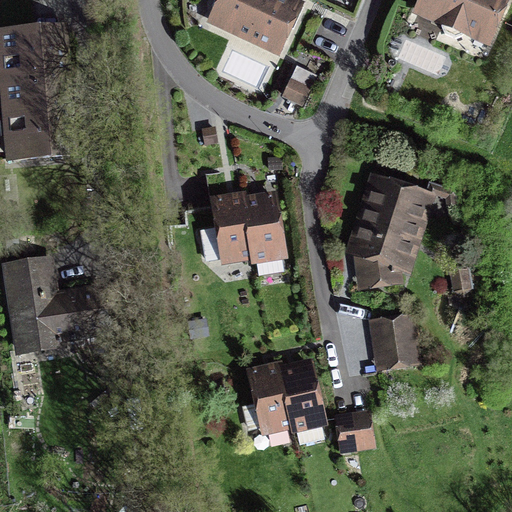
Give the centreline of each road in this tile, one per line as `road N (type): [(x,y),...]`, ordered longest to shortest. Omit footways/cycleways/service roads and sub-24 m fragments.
road 1 (unknown): [(91,0),(109,283)]
road 2 (residential): [(305,138),(315,160),(310,193),(319,278),(344,382)]
road 3 (residential): [(149,0),(165,51),(194,85),(305,138)]
road 4 (residential): [(305,138),(342,89),(375,0)]
